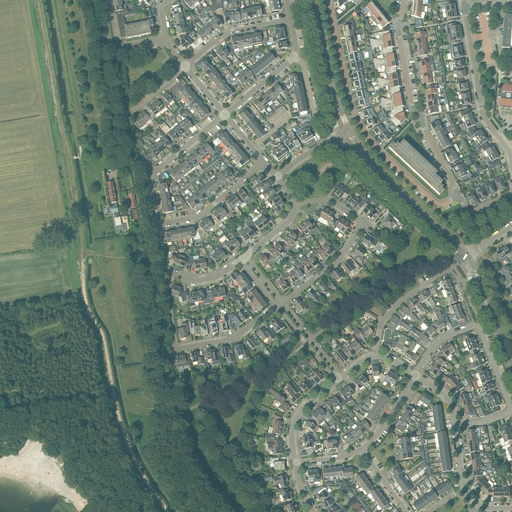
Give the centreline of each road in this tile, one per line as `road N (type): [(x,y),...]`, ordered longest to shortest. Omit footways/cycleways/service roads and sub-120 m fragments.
road 1 (residential): [(457,195),(438,204),(359,125),(328,0)]
road 2 (residential): [(457,195),(412,107),(397,25),(403,0)]
road 3 (residential): [(279,304),(230,339),(179,348),(166,291),(173,273)]
road 4 (residential): [(415,375),(442,337),(477,327),(511,408)]
road 5 (residential): [(511,162),(483,115),(464,6)]
road 6 (residential): [(224,114),(152,173),(156,224)]
road 7 (residential): [(156,224),(199,215),(263,162)]
